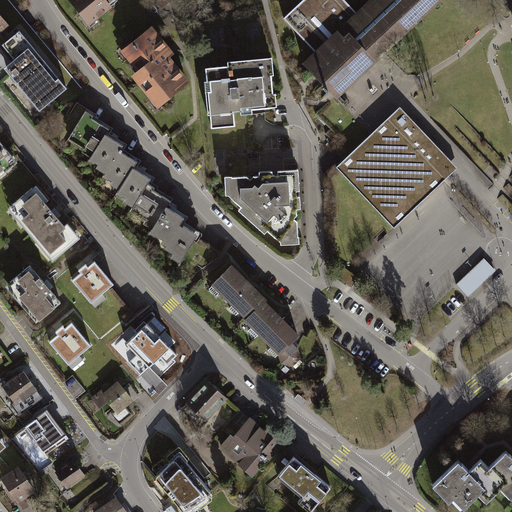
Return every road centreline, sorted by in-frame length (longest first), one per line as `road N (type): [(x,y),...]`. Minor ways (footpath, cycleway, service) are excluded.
road 1 (residential): [(38,0),(192,192),(291,281)]
road 2 (secondary): [(214,351),(0,106)]
road 3 (secondary): [(378,484),(214,351)]
road 4 (residential): [(127,454),(100,449),(0,308)]
road 5 (residential): [(291,281),(311,250),(306,139),(290,106)]
road 6 (residential): [(291,281),(411,372)]
road 7 (residential): [(511,275),(411,372)]
road 8 (residential): [(127,454),(137,430),(214,351)]
